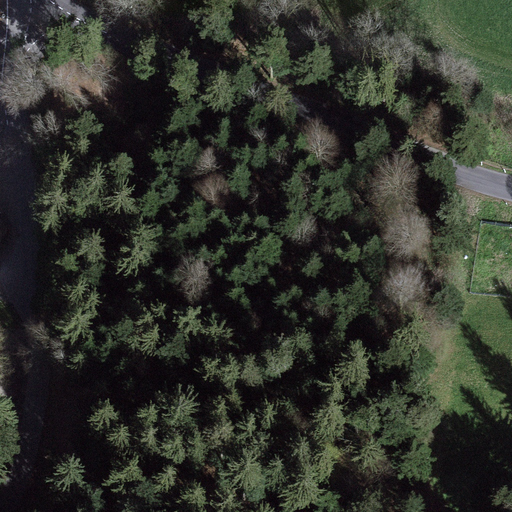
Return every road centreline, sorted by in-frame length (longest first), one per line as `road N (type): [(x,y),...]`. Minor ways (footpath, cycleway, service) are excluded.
road 1 (unclassified): [(2,511),(25,461),(40,391),(39,311),(19,156),(17,64),(30,0)]
road 2 (tertiary): [(53,0),(282,103),(511,188)]
